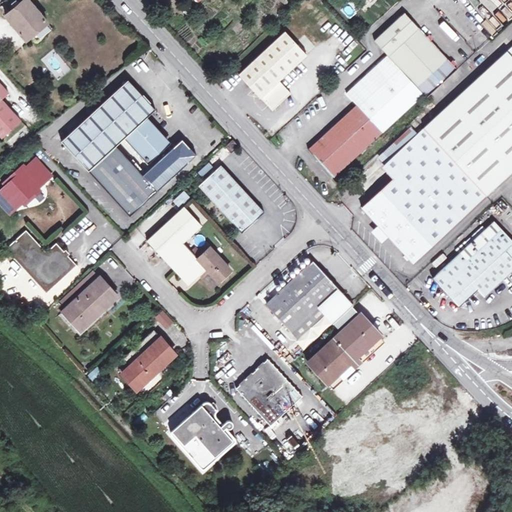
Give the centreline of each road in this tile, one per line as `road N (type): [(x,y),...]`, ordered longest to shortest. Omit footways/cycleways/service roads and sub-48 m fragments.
road 1 (tertiary): [(327,217),(123,0)]
road 2 (residential): [(327,217),(203,331),(116,243)]
road 3 (unknown): [(274,161),(359,68),(366,40),(392,13),(414,17),(453,58)]
road 4 (tertiary): [(426,325),(327,217)]
road 5 (unknown): [(225,109),(240,106),(256,124),(276,120),(308,51)]
